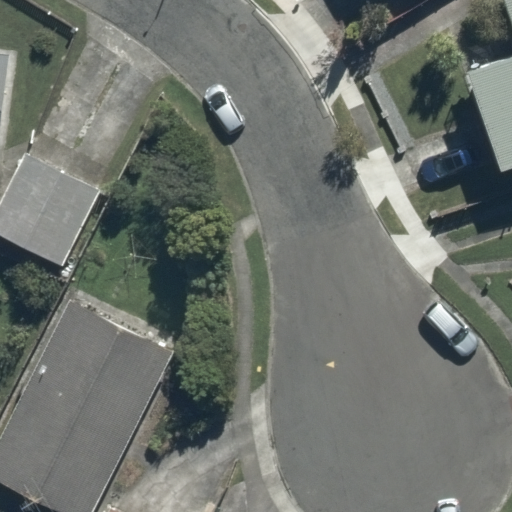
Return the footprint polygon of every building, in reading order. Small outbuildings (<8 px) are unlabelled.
[(15,45),(0,43),(0,149),(4,150),(15,45)] [(511,52),(484,60),(511,157),(511,52)] [(116,184),(29,145),(0,208),(0,229),(79,266),(116,184)] [(0,463),(92,510),(179,342),(83,293),(0,454),(0,463)] [(150,511),(123,496),(113,511),(150,511)]
